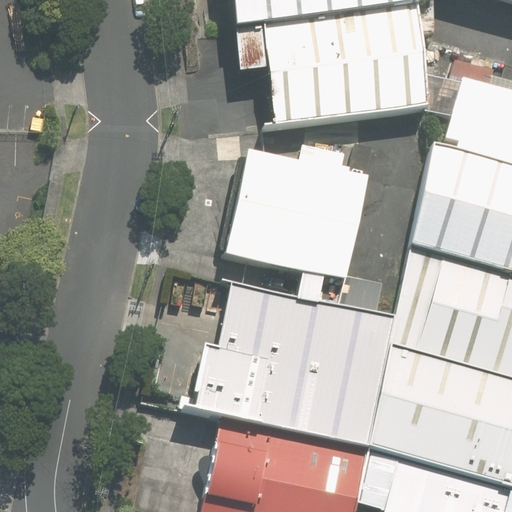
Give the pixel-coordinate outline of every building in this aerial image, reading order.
[(219,0),(229,80),(255,77),(265,130),(426,111),(409,0),(219,0)] [(511,97),(460,83),(441,150),(511,170),(511,97)] [(511,170),(441,150),(436,148),(416,248),(511,275),(511,170)] [(371,179),(252,154),(230,256),(350,281),(371,179)] [(511,381),(511,275),(416,248),(398,318),(393,345),(511,381)] [(196,412),(371,448),(393,345),(398,318),(234,284),(221,349),(210,347),(196,412)] [(371,448),(511,490),(511,381),(393,345),(371,448)] [(357,511),(360,504),(371,448),(225,418),(205,511),(357,511)] [(511,511),(511,490),(371,448),(360,504),(381,511),(511,511)]
